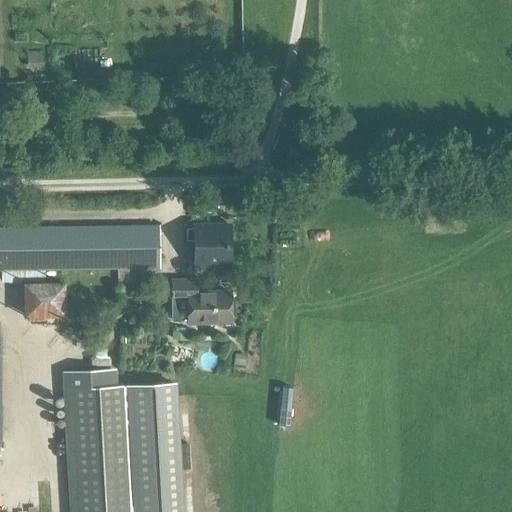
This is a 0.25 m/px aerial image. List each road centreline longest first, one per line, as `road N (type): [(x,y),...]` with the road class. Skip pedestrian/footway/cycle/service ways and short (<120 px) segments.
road 1 (track): [(0,189),(260,179)]
road 2 (track): [(260,179),(511,171)]
road 3 (track): [(62,511),(53,401),(18,361),(11,301),(0,290)]
road 4 (track): [(305,0),(265,150)]
